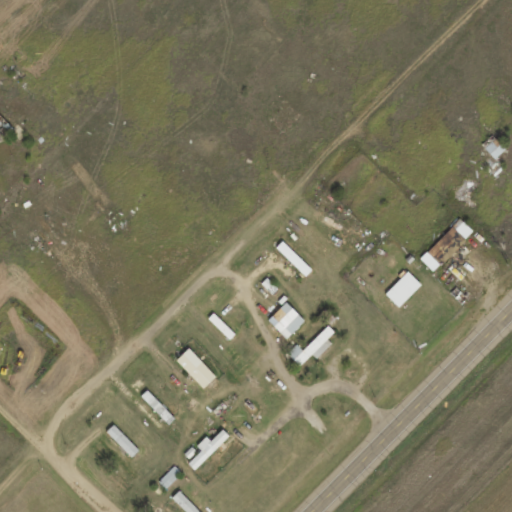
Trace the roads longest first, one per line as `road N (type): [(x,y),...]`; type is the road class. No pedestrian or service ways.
road 1 (residential): [(0,485),(483,0)]
road 2 (primary): [(314,511),(511,310)]
road 3 (residential): [(0,184),(182,0)]
road 4 (residential): [(115,511),(0,398)]
